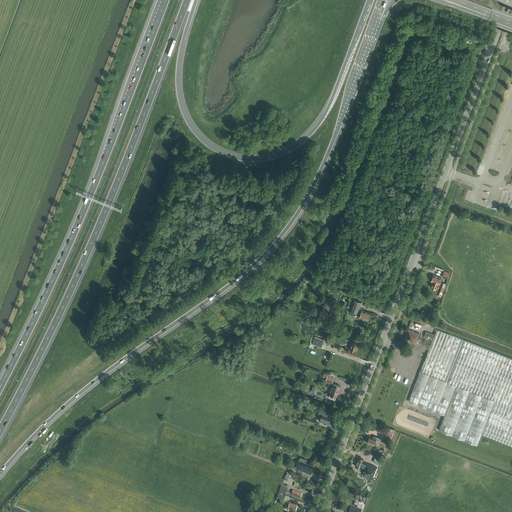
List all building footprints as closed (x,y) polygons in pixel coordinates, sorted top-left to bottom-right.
[(467,34),(465,40),(471,42),(473,36),(467,34)] [(444,271),(442,277),(448,279),(450,273),(444,271)] [(431,286),(430,287),(436,289),(437,286),(438,286),(437,285),(438,284),(439,284),(441,278),(433,275),(431,281),(432,282),(431,286)] [(353,299),(349,311),(357,314),(360,315),(362,310),(359,309),(362,303),(353,299)] [(367,321),(370,313),(362,310),(360,315),(359,318),(367,321)] [(419,333),(408,329),(404,341),(415,345),(419,333)] [(433,340),(409,401),(445,415),(439,430),(477,445),(481,434),(511,445),(511,358),(437,329),(435,335),(426,332),(424,337),(433,340)] [(324,340),(315,337),(312,344),(321,348),(324,340)] [(342,347),(341,352),(344,353),(345,351),(348,352),(347,354),(354,357),(356,351),(357,345),(351,343),(349,348),(346,347),(346,348),(342,347)] [(407,383),(410,376),(399,372),(396,378),(407,383)] [(324,374),(322,379),(325,380),(325,381),(329,382),(328,386),(331,387),(329,394),(330,394),(329,397),(335,399),(336,397),(340,386),(332,383),(333,378),(324,374)] [(328,413),(319,410),(318,413),(322,414),(319,421),(328,425),(330,419),(327,417),(328,413)] [(315,420),(304,415),(302,420),(314,424),(315,420)] [(252,435),(251,440),(259,443),(262,433),(257,431),(255,436),(252,435)] [(369,437),(367,443),(374,446),(375,442),(378,443),(380,439),(374,437),(373,439),(369,437)] [(300,462),(297,469),(310,474),(313,465),(305,463),(307,460),(300,457),(299,461),(300,462)] [(363,460),(359,458),(355,467),(360,468),(360,466),(365,468),(362,474),(372,478),(376,468),(362,463),(363,460)] [(282,486),(279,492),(285,494),(286,493),(300,499),(302,494),(288,488),(287,489),(282,486)]
